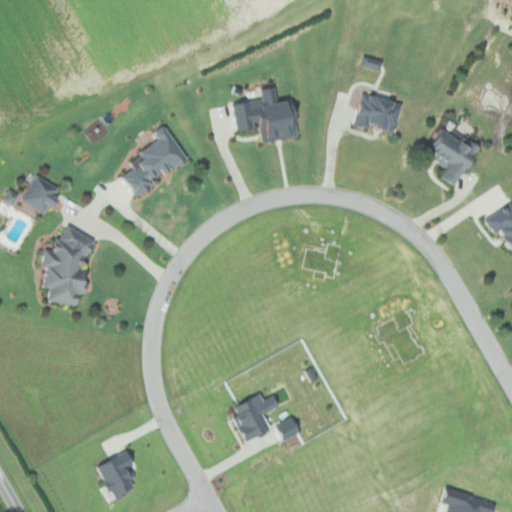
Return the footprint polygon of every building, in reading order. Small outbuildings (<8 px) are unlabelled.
[(352,126),(390,133),(396,104),(357,97),(352,126)] [(257,143),(291,138),(285,99),(245,105),(244,102),(227,105),(231,132),(254,128),(257,143)] [(180,157),(157,125),(148,132),(152,139),(131,153),(134,158),(126,164),(128,168),(113,178),(127,198),(148,183),(146,180),(180,157)] [(473,146),(437,126),(420,156),(441,167),(435,179),(450,187),(473,146)] [(58,197),(36,179),(22,197),(44,215),(58,197)] [(481,219),(502,251),(509,247),(511,251),(511,214),(505,203),(481,219)] [(83,305),(94,235),(61,230),(58,251),(46,249),(44,268),(49,268),(46,288),(51,289),(49,300),(83,305)] [(264,429),(259,413),(265,411),(261,400),(250,403),(248,396),(233,401),(237,411),(227,414),(235,438),(264,429)] [(269,424),(275,440),(293,433),(287,418),(269,424)] [(130,484),(122,466),(125,465),(118,451),(90,463),(105,496),(130,484)]
